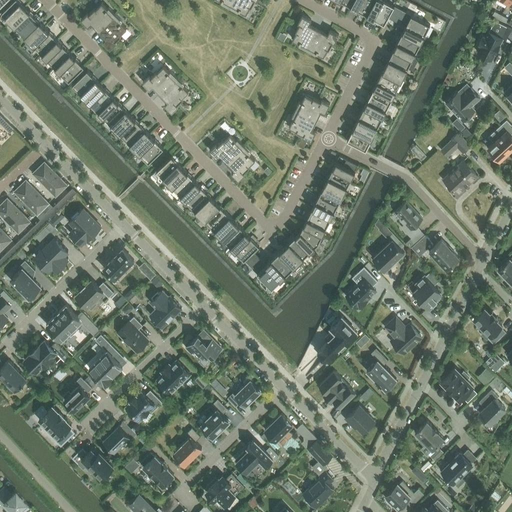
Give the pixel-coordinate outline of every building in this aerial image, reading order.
[(19,0),(13,0),(1,11),(10,20),(25,6),(19,0)] [(232,0),(229,6),(238,11),(239,9),(246,13),(250,6),(251,6),(254,0),(256,0),(257,0),(256,0),(232,0)] [(354,0),(351,6),(367,15),(375,0),(354,0)] [(384,0),(375,0),(367,15),(384,24),(391,11),(394,6),(394,5),(384,0)] [(88,26),(93,21),(100,28),(115,14),(109,7),(107,8),(101,2),(96,8),(95,7),(89,13),(88,12),(81,18),(88,26)] [(394,6),(391,11),(400,16),(408,21),(402,32),(421,41),(430,24),(411,15),(403,10),(394,5),(394,6)] [(25,6),(10,20),(19,29),(34,14),(25,6)] [(34,14),(19,29),(30,40),(45,25),(34,14)] [(121,22),(122,21),(115,14),(100,28),(108,36),(103,41),(110,48),(117,42),(115,40),(121,34),(127,28),(121,22)] [(300,43),(299,44),(307,49),(318,30),(308,25),(311,19),(303,14),(298,23),(300,24),(296,30),(297,31),(293,39),(300,43)] [(477,52),(491,59),(502,37),(500,37),(506,26),(495,20),(490,31),(488,31),(485,37),(483,36),(480,42),(479,43),(481,45),(478,52),(477,52)] [(45,25),(30,40),(43,53),(58,39),(45,25)] [(511,29),(506,26),(500,37),(502,37),(511,42),(511,29)] [(330,29),(327,35),(318,30),(307,49),(316,53),(317,52),(324,56),(328,48),(329,49),(333,42),(334,43),(339,34),(330,29)] [(402,32),(394,48),(413,58),(421,41),(402,32)] [(58,39),(43,53),(56,67),(71,52),(58,39)] [(394,48),(385,65),(404,74),(413,58),(394,48)] [(71,52),(56,67),(69,80),(77,72),(82,68),(84,66),(71,52)] [(511,62),(510,60),(503,67),(511,76),(511,62)] [(385,65),(377,81),(396,91),(404,74),(385,65)] [(150,89),(155,84),(162,92),(177,77),(170,70),(169,72),(163,66),(158,72),(157,71),(151,77),(149,75),(143,82),(150,89)] [(81,76),(72,84),(86,98),(101,83),(87,69),(85,71),(81,76)] [(182,85),(184,84),(177,77),(162,92),(170,99),(165,104),(172,111),(179,105),(177,104),(183,98),(182,97),(188,91),(182,85)] [(377,81),(371,92),(390,102),(396,91),(377,81)] [(101,83),(86,98),(99,111),(114,96),(101,83)] [(474,103),(480,98),(470,87),(461,96),(458,92),(446,103),(463,121),(464,120),(465,121),(470,116),(469,115),(475,110),(471,106),(471,105),(470,105),(474,102),(474,103)] [(371,92),(364,106),(383,116),(390,102),(371,92)] [(302,101),(300,100),(295,109),(315,118),(319,109),(325,112),(330,103),(322,99),(321,101),(313,97),(313,98),(305,94),(302,101)] [(114,96),(99,111),(107,120),(122,105),(114,96)] [(122,105),(107,120),(116,128),(131,114),(122,105)] [(364,106),(356,123),(375,132),(383,116),(364,106)] [(316,131),(310,128),(315,118),(295,109),(291,117),(293,118),(289,126),(297,129),(296,130),(304,134),(303,136),(311,140),(316,131)] [(499,109),(493,114),(499,121),(505,115),(499,109)] [(0,121),(10,132),(14,128),(0,113),(0,121)] [(131,114),(116,128),(124,137),(139,122),(131,114)] [(465,127),(457,118),(453,122),(461,131),(465,127)] [(511,124),(507,119),(488,136),(494,142),(488,147),(500,159),(511,147),(511,135),(511,134),(511,132),(511,124)] [(139,122),(124,137),(135,148),(150,133),(139,122)] [(356,123),(347,140),(366,149),(375,132),(356,123)] [(466,127),(461,131),(467,137),(471,133),(466,127)] [(470,145),(458,132),(451,138),(451,139),(441,149),(447,155),(457,145),(463,152),(470,145)] [(150,133),(135,148),(149,162),(164,147),(150,133)] [(217,157),(222,152),(229,160),(244,145),(237,139),(236,140),(230,134),(224,140),(224,139),(218,145),(216,143),(209,150),(217,157)] [(250,153),(251,152),(244,145),(229,160),(236,167),(231,172),(239,179),(245,173),(244,171),(250,166),(249,165),(255,159),(250,153)] [(172,155),(157,170),(168,181),(183,167),(172,155)] [(339,155),(331,172),(349,182),(358,165),(339,155)] [(463,160),(443,178),(453,189),(451,190),(457,197),(464,191),(462,189),(478,175),(463,160)] [(67,184),(45,161),(33,173),(56,195),(67,184)] [(268,166),(264,170),(268,174),(272,170),(268,166)] [(183,167),(168,181),(181,195),(196,180),(183,167)] [(331,172),(325,183),(344,192),(349,182),(331,172)] [(49,202),(26,180),(15,191),(37,214),(49,202)] [(196,180),(181,195),(192,206),(207,191),(196,180)] [(325,183),(320,193),(338,203),(344,192),(325,183)] [(77,192),(73,187),(54,205),(58,210),(77,192)] [(207,191),(192,206),(200,215),(215,200),(207,191)] [(320,193),(313,207),(331,217),(338,203),(320,193)] [(30,221),(8,198),(0,205),(0,213),(18,232),(30,221)] [(215,200),(200,215),(209,223),(224,209),(215,200)] [(415,224),(422,218),(406,201),(395,211),(401,218),(399,219),(403,223),(405,222),(411,228),(407,231),(412,237),(420,229),(415,224)] [(58,210),(54,205),(36,224),(40,228),(58,210)] [(313,207),(304,224),(323,233),(331,217),(313,207)] [(83,208),(70,221),(75,227),(70,232),(81,244),(87,238),(88,239),(101,226),(83,208)] [(224,209),(209,223),(220,234),(235,220),(224,209)] [(65,216),(60,211),(51,220),(56,225),(65,216)] [(375,223),(380,228),(384,223),(378,217),(375,223)] [(235,220),(220,234),(231,246),(246,231),(235,220)] [(40,228),(36,224),(17,242),(21,246),(40,228)] [(301,230),(295,235),(310,251),(318,243),(323,233),(304,224),(301,230)] [(42,230),(49,237),(53,233),(46,226),(42,230)] [(11,239),(0,227),(0,250),(11,239)] [(246,231),(231,246),(244,259),(249,255),(259,245),(258,244),(246,231)] [(376,259),(374,261),(380,267),(382,266),(385,269),(392,263),(398,258),(397,258),(404,251),(397,243),(400,240),(392,232),(388,236),(391,240),(373,257),(376,259)] [(425,234),(411,246),(420,255),(428,248),(429,250),(447,269),(459,258),(441,239),(434,245),(430,241),(431,241),(425,234)] [(295,235),(284,246),(299,261),(310,251),(295,235)] [(53,265),(57,269),(68,258),(64,254),(68,250),(55,236),(35,255),(49,269),(53,265)] [(410,239),(405,243),(410,248),(411,246),(414,243),(410,239)] [(21,246),(17,242),(0,258),(0,261),(3,264),(21,246)] [(284,246),(271,259),(286,274),(299,261),(284,246)] [(104,267),(115,278),(134,259),(123,248),(115,255),(111,259),(104,267)] [(26,255),(20,249),(17,252),(23,258),(26,255)] [(244,259),(251,266),(272,288),(286,274),(271,259),(262,268),(255,261),(249,255),(244,259)] [(499,268),(498,269),(499,269),(511,282),(511,257),(511,258),(510,257),(509,258),(499,268)] [(22,268),(11,279),(29,297),(41,286),(30,275),(35,270),(25,260),(20,266),(22,268)] [(139,267),(150,278),(155,273),(144,262),(139,267)] [(376,289),(373,286),(378,281),(364,266),(364,267),(367,270),(362,274),(365,278),(346,296),(357,307),(358,306),(360,307),(367,300),(366,299),(376,289)] [(436,303),(434,301),(437,298),(436,297),(441,292),(434,284),(439,280),(431,270),(426,275),(425,275),(416,283),(419,286),(413,291),(429,309),(436,303)] [(156,276),(152,280),(156,285),(161,280),(156,276)] [(99,286),(92,279),(86,284),(82,288),(76,294),(88,306),(91,309),(97,303),(94,300),(103,291),(109,297),(114,292),(103,281),(99,286)] [(182,307),(169,295),(163,289),(151,301),(157,307),(150,314),(162,326),(182,307)] [(0,325),(8,318),(2,312),(5,309),(6,310),(11,305),(2,295),(0,297),(0,325)] [(133,306),(128,301),(122,308),(125,310),(126,311),(128,311),(133,306)] [(78,315),(67,304),(47,323),(62,339),(68,333),(71,336),(78,329),(75,326),(82,320),(78,315)] [(484,307),(474,317),(480,324),(478,326),(483,331),(481,333),(487,339),(489,337),(494,342),(505,331),(500,326),(502,325),(496,319),(497,318),(491,312),(490,313),(484,307)] [(82,311),(78,315),(82,320),(86,315),(82,311)] [(149,340),(138,329),(143,325),(134,316),(129,321),(118,332),(137,351),(149,340)] [(319,350),(318,351),(320,352),(318,354),(324,359),(325,358),(327,359),(328,359),(338,350),(337,349),(345,342),(346,341),(348,343),(353,338),(352,336),(357,331),(342,316),(339,319),(338,317),(332,323),(333,324),(331,327),(333,329),(325,337),(328,340),(318,350),(319,350)] [(410,346),(413,347),(415,344),(415,342),(422,336),(410,324),(406,328),(396,317),(387,326),(396,336),(392,340),(404,353),(410,346)] [(207,333),(202,339),(198,335),(186,346),(192,352),(195,348),(203,356),(207,353),(208,354),(208,353),(212,357),(222,348),(207,333)] [(365,333),(361,338),(365,342),(369,338),(365,333)] [(107,350),(89,367),(105,383),(121,367),(116,362),(118,360),(114,356),(119,352),(111,343),(104,336),(98,342),(105,349),(107,350)] [(26,357),(25,358),(26,360),(26,359),(27,360),(28,361),(34,368),(35,369),(35,368),(36,369),(36,370),(37,371),(39,370),(38,369),(43,365),(45,364),(44,363),(51,357),(52,356),(56,352),(56,353),(57,352),(66,361),(70,356),(56,341),(51,346),(47,342),(48,342),(47,341),(46,341),(46,340),(45,339),(43,340),(40,344),(40,343),(38,345),(33,351),(32,351),(31,352),(26,357)] [(395,381),(394,380),(396,378),(390,371),(385,365),(384,366),(383,365),(388,360),(376,347),(371,352),(378,359),(367,369),(373,376),(372,377),(380,385),(381,384),(386,389),(388,387),(389,388),(395,381)] [(485,362),(491,368),(501,358),(495,352),(485,362)] [(9,359),(3,364),(1,362),(2,362),(0,359),(0,373),(9,382),(6,385),(11,391),(14,388),(15,389),(21,383),(22,384),(24,382),(23,381),(27,378),(9,359)] [(169,363),(161,371),(163,373),(157,379),(171,393),(191,373),(177,359),(171,365),(169,363)] [(67,373),(61,367),(54,374),(59,380),(67,373)] [(448,387),(447,388),(452,392),(459,399),(463,396),(467,401),(476,392),(471,387),(473,386),(466,379),(469,376),(464,371),(461,373),(455,367),(441,380),(448,387)] [(487,367),(480,374),(487,381),(494,375),(487,367)] [(355,391),(334,370),(320,384),(326,391),(324,393),(331,401),(334,398),(340,405),(355,391)] [(200,374),(195,379),(203,388),(208,383),(200,374)] [(79,406),(82,404),(81,404),(90,395),(87,392),(92,387),(81,376),(75,382),(78,385),(71,393),(69,391),(63,396),(65,398),(64,399),(75,410),(79,406)] [(249,376),(243,382),(245,384),(235,394),(233,392),(227,397),(236,406),(241,400),(245,404),(248,401),(249,402),(255,396),(255,395),(261,389),(258,386),(259,386),(257,384),(257,385),(249,376)] [(220,382),(216,378),(211,383),(215,387),(220,382)] [(208,384),(202,389),(207,394),(212,389),(208,384)] [(511,391),(507,386),(503,389),(511,398),(511,397),(511,391)] [(482,398),(488,404),(480,412),(490,423),(505,408),(495,398),(498,395),(491,389),(482,398)] [(142,390),(137,394),(136,393),(130,399),(131,400),(126,405),(139,418),(149,408),(152,411),(162,401),(150,390),(146,394),(142,390)] [(203,414),(197,420),(201,424),(204,427),(206,429),(207,431),(208,431),(213,436),(218,431),(219,431),(225,426),(224,425),(230,420),(225,415),(225,414),(223,413),(227,408),(218,398),(213,403),(218,408),(207,418),(203,414)] [(370,427),(368,426),(374,420),(359,404),(346,417),(350,422),(352,421),(363,431),(364,430),(366,432),(370,427)] [(46,425),(45,426),(50,432),(52,431),(58,437),(55,439),(61,445),(74,432),(70,427),(71,425),(52,405),(39,418),(46,425)] [(271,422),(265,429),(276,440),(282,434),(284,436),(288,432),(286,429),(292,423),(282,412),(275,419),(274,418),(271,422)] [(427,420),(415,431),(421,437),(418,440),(424,445),(420,449),(426,455),(432,449),(433,448),(444,437),(438,431),(438,430),(434,425),(433,426),(427,420)] [(119,424),(104,439),(114,450),(129,436),(131,438),(136,433),(137,434),(140,431),(134,425),(131,428),(126,423),(122,427),(119,424)] [(302,423),(297,428),(311,442),(316,437),(302,423)] [(185,464),(202,447),(196,441),(201,436),(192,427),(187,433),(190,436),(174,452),(185,464)] [(139,438),(143,443),(148,438),(144,433),(139,438)] [(334,455),(317,438),(307,447),(320,461),(313,468),(322,477),(304,494),(317,507),(335,490),(330,484),(334,480),(326,470),(328,469),(324,465),(334,455)] [(247,446),(249,448),(245,452),(243,451),(235,459),(247,471),(259,459),(265,465),(273,458),(265,450),(255,439),(247,446)] [(151,440),(144,447),(148,451),(155,444),(151,440)] [(75,450),(70,445),(65,450),(70,456),(75,450)] [(270,446),(265,450),(273,458),(275,459),(279,455),(270,446)] [(444,451),(439,446),(430,455),(435,460),(444,451)] [(99,452),(97,454),(91,449),(88,452),(83,447),(73,457),(78,463),(83,458),(88,463),(85,466),(91,472),(94,470),(102,478),(114,466),(99,452)] [(448,463),(447,462),(442,466),(443,467),(442,469),(454,481),(457,478),(472,463),(471,462),(476,457),(468,449),(463,454),(460,451),(448,463)] [(142,450),(136,455),(139,458),(145,453),(142,450)] [(151,452),(141,461),(144,465),(143,466),(148,471),(143,476),(149,481),(154,476),(157,479),(155,481),(159,486),(161,484),(163,485),(168,480),(170,482),(174,477),(173,476),(174,474),(167,467),(168,466),(163,461),(162,462),(155,455),(154,455),(151,452)] [(290,454),(284,460),(288,464),(294,458),(290,454)] [(133,458),(125,467),(130,473),(139,464),(133,458)] [(432,464),(428,460),(420,468),(425,472),(432,464)] [(209,488),(206,491),(221,507),(224,504),(225,505),(225,504),(230,509),(240,499),(235,494),(244,485),(231,473),(226,478),(223,475),(219,478),(219,477),(217,478),(216,477),(208,485),(209,486),(208,487),(209,488)] [(248,481),(240,473),(237,476),(245,484),(248,481)] [(385,494),(387,495),(385,496),(393,504),(394,502),(398,507),(408,498),(413,504),(424,493),(418,487),(414,492),(402,480),(399,483),(397,482),(385,494)] [(14,489),(9,494),(3,487),(0,490),(0,500),(7,509),(10,507),(14,511),(17,508),(21,511),(25,511),(30,507),(24,501),(25,500),(14,489)] [(158,511),(139,492),(130,501),(134,506),(131,509),(134,511),(146,511),(158,511)] [(254,507),(261,500),(255,495),(248,501),(254,507)] [(418,511),(445,511),(448,509),(438,498),(427,508),(425,506),(418,511)]
